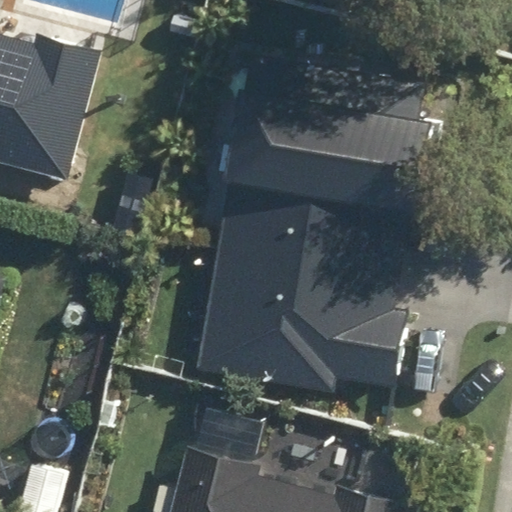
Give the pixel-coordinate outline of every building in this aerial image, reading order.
[(0,155),(76,175),(111,45),(47,28),(44,39),(0,27),(0,155)] [(198,366),(331,389),(334,374),(392,384),(405,312),(392,310),(409,214),(420,216),(437,120),(420,117),(427,79),(254,49),(198,366)] [(0,328),(15,273),(0,268),(0,328)] [(409,511),(412,503),(336,484),(334,493),(260,475),(263,464),(188,446),(171,511),(409,511)] [(67,511),(73,464),(33,460),(27,511),(30,511),(67,511)]
